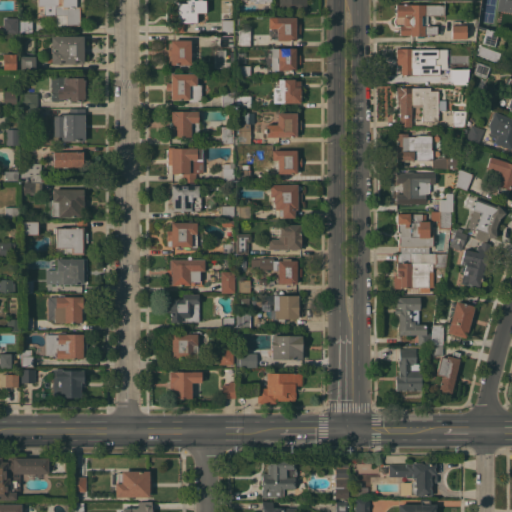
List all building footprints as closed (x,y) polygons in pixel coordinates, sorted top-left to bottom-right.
[(82,0),(82,11),(79,11),(79,25),(66,25),(66,15),(43,15),(43,6),(36,5),(36,0),(82,0)] [(189,3),(189,0),(205,0),(205,8),(199,8),(199,12),(196,12),(196,22),(183,23),(183,32),(173,32),(173,23),(170,23),(170,3),(189,3)] [(306,0),(306,4),(305,8),(282,8),(282,7),(279,7),(279,0),(306,0)] [(511,12),(496,10),(497,0),(511,0),(511,12)] [(444,5),(444,15),(426,15),(426,25),(437,26),(436,34),(424,34),(424,36),(409,36),(409,35),(399,34),(399,25),(402,25),(403,16),(395,16),(396,4),(444,5)] [(232,12),(232,32),(221,32),(220,11),(232,12)] [(10,19),(11,13),(17,13),(17,32),(4,32),(4,18),(10,19)] [(277,17),(296,17),(296,24),(300,24),(300,33),(296,33),(296,40),(276,40),(277,17)] [(32,20),(32,32),(19,32),(19,20),(32,20)] [(465,21),(466,38),(451,39),(451,25),(452,25),(452,21),(465,21)] [(234,45),(234,34),(238,34),(238,27),(250,27),(250,45),(234,45)] [(481,43),(485,28),(498,31),(494,46),(481,43)] [(233,47),(219,47),(219,34),(233,34),(233,47)] [(83,36),(83,63),(51,63),(51,36),(83,36)] [(190,40),(190,64),(170,64),(170,55),(168,55),(168,49),(170,49),(170,39),(190,40)] [(295,47),(295,54),(300,54),(300,64),(295,64),(295,69),(271,70),(271,48),(295,47)] [(437,64),(439,64),(439,74),(400,74),(400,64),(395,64),(395,48),(411,48),(411,49),(437,49),(437,64)] [(16,53),(16,69),(3,69),(3,53),(16,53)] [(35,56),(35,71),(20,70),(20,55),(35,56)] [(489,66),(485,78),(472,73),(477,62),(489,66)] [(249,76),(236,76),(236,65),(245,65),(245,63),(248,63),(248,65),(249,65),(249,76)] [(451,84),(450,69),(471,69),(469,84),(451,84)] [(74,76),(74,72),(84,71),(84,100),(69,100),(69,98),(63,98),(63,100),(51,100),(51,89),(52,89),(52,86),(51,86),(51,76),(74,76)] [(196,73),(196,83),(201,83),(201,101),(188,101),(188,99),(170,99),(170,90),(166,90),(166,82),(170,82),(170,74),(196,73)] [(273,87),(278,87),(278,78),(294,78),(294,80),(300,80),(300,83),(301,84),(301,85),(301,86),(300,86),(300,90),(301,90),(301,93),(300,93),(300,97),(301,97),(301,101),(300,101),(300,103),(273,103),(273,87)] [(511,79),(511,80),(503,109),(511,111),(511,79)] [(399,104),(396,104),(396,98),(396,87),(430,87),(430,90),(438,90),(438,100),(445,100),(445,110),(437,110),(437,114),(440,114),(440,119),(437,119),(437,121),(434,121),(434,122),(431,122),(431,121),(426,121),(426,122),(422,122),(422,121),(421,121),(422,107),(413,106),(412,111),(411,111),(411,126),(399,126),(399,104)] [(16,90),(16,91),(18,91),(18,103),(16,103),(16,106),(3,106),(3,90),(16,90)] [(233,108),(221,108),(221,90),(233,90),(233,108)] [(40,107),(40,116),(27,116),(27,108),(22,108),(22,93),(37,93),(37,107),(40,107)] [(252,107),(238,107),(238,106),(234,106),(234,95),(252,95),(252,107)] [(84,140),(61,140),(61,136),(53,136),(53,115),(61,115),(61,114),(69,114),(69,108),(84,108),(84,140)] [(198,110),(198,136),(172,136),(172,122),(171,122),(171,110),(198,110)] [(452,110),(465,110),(463,126),(452,126),(452,110)] [(511,143),(510,149),(493,142),(494,141),(492,141),(494,137),(487,135),(488,132),(487,126),(487,124),(489,120),(493,111),(511,118),(511,143)] [(254,112),(253,126),(250,126),(250,144),(237,143),(238,123),(242,123),(243,112),(254,112)] [(296,120),(300,120),(300,129),(296,129),(296,136),(264,137),(264,124),(276,124),(276,112),(296,112),(296,120)] [(477,144),(465,139),(471,124),(483,129),(477,144)] [(233,125),(233,143),(220,143),(220,126),(233,125)] [(18,128),(18,144),(6,145),(6,144),(3,144),(3,132),(6,132),(6,128),(18,128)] [(431,149),(432,149),(432,159),(445,156),(457,156),(457,168),(446,168),(432,167),(432,160),(395,160),(395,133),(407,133),(407,136),(416,136),(416,135),(431,135),(431,149)] [(168,146),(187,146),(187,145),(193,145),(193,148),(196,148),(202,148),(202,159),(202,173),(195,173),(195,182),(182,182),(182,173),(171,173),(171,164),(168,164),(168,146)] [(296,149),(297,157),(301,157),(301,166),(296,166),(296,173),(277,173),(277,160),(272,160),(272,150),(296,149)] [(83,151),(83,166),(53,167),(53,151),(83,151)] [(511,163),(511,180),(507,196),(496,192),(498,186),(496,185),(500,171),(486,166),(489,156),(511,163)] [(229,163),(229,161),(234,161),(234,169),(233,169),(233,180),(220,180),(220,170),(222,170),(222,163),(229,163)] [(20,163),(41,163),(41,176),(52,176),(52,181),(20,181),(20,163)] [(249,164),(249,169),(250,169),(250,181),(238,181),(238,169),(238,164),(249,164)] [(458,169),(473,174),(466,190),(456,186),(458,169)] [(19,182),(3,182),(3,171),(18,171),(19,171),(19,182)] [(404,172),(404,171),(413,171),(413,172),(435,172),(435,183),(428,183),(428,191),(427,193),(425,193),(425,199),(428,199),(428,203),(425,203),(415,203),(415,205),(408,205),(408,204),(396,203),(396,193),(402,193),(402,182),(396,182),(396,172),(404,172)] [(41,182),(41,194),(24,194),(24,195),(19,195),(20,182),(41,182)] [(297,184),(297,191),(301,191),(301,201),(297,201),(297,209),(294,209),(294,217),(280,217),(280,216),(275,216),(275,210),(274,210),(274,203),(273,203),(273,197),(270,197),(270,184),(297,184)] [(198,185),(198,195),(201,195),(201,210),(172,210),(172,201),(170,201),(170,195),(171,195),(171,185),(198,185)] [(83,189),(83,197),(86,197),(86,208),(81,208),(81,217),(57,217),(57,215),(51,215),(51,219),(44,219),(44,199),(52,199),(52,189),(83,189)] [(434,211),(434,199),(438,200),(439,198),(445,199),(445,193),(453,193),(452,210),(450,210),(450,211),(438,211),(434,211)] [(486,241),(482,240),(474,237),(476,230),(466,226),(472,209),(475,198),(496,206),(497,205),(504,213),(498,219),(495,228),(496,237),(487,238),(486,241)] [(233,205),(233,218),(221,218),(221,205),(233,205)] [(250,205),(250,218),(237,218),(237,205),(250,205)] [(19,206),(18,219),(5,219),(5,206),(19,206)] [(450,228),(438,228),(438,227),(438,225),(436,225),(436,221),(438,221),(438,220),(430,220),(430,211),(438,211),(450,211),(450,228)] [(397,238),(399,238),(399,232),(397,232),(397,231),(397,223),(396,223),(396,213),(421,213),(421,214),(424,214),(424,220),(428,220),(428,223),(429,223),(429,229),(430,229),(430,232),(432,232),(432,246),(428,246),(428,253),(398,253),(397,238)] [(87,241),(83,241),(83,254),(70,254),(70,247),(63,247),(63,252),(56,252),(55,232),(53,232),(53,227),(76,227),(76,219),(86,219),(87,241)] [(228,240),(226,240),(226,226),(223,226),(222,226),(221,225),(221,223),(221,219),(234,219),(234,225),(232,226),(229,226),(228,240)] [(196,247),(166,247),(166,230),(171,230),(171,221),(188,221),(188,220),(193,220),(193,222),(196,222),(196,247)] [(37,221),(37,234),(22,234),(22,221),(37,221)] [(300,224),(300,249),(297,249),(297,250),(290,250),(290,249),(268,249),(268,239),(279,238),(279,225),(286,226),(286,224),(300,224)] [(448,245),(450,240),(451,240),(453,236),(451,236),(453,230),(455,230),(466,234),(460,250),(448,245)] [(234,233),(250,233),(250,241),(247,241),(247,253),(234,253),(234,233)] [(228,240),(233,240),(233,255),(222,255),(222,242),(228,242),(228,240)] [(474,251),(475,246),(479,247),(481,241),(490,244),(487,255),(490,256),(487,269),(485,268),(482,278),(480,278),(478,286),(474,285),(474,286),(460,283),(462,272),(460,271),(462,265),(459,264),(463,249),(474,251)] [(0,242),(10,242),(10,255),(0,255),(0,242)] [(428,253),(446,253),(445,267),(431,267),(431,271),(432,271),(433,287),(429,287),(429,292),(419,292),(419,286),(400,287),(400,288),(394,288),(393,275),(397,275),(397,271),(396,271),(395,253),(398,253),(428,253)] [(259,257),(274,257),(274,260),(282,260),(282,258),(290,258),(290,260),(296,260),(296,266),(300,266),(300,276),(296,276),(296,283),(277,283),(277,270),(259,270),(259,268),(250,269),(250,259),(259,258),(259,257)] [(82,258),(82,268),(84,268),(84,276),(82,276),(82,283),(44,283),(44,268),(53,268),(53,266),(56,266),(56,258),(82,258)] [(204,259),(204,270),(200,270),(200,285),(171,285),(171,278),(165,278),(165,269),(169,269),(169,259),(204,259)] [(234,271),(234,293),(220,293),(220,271),(234,271)] [(0,279),(12,279),(12,293),(0,293),(0,279)] [(250,292),(238,292),(238,280),(250,280),(250,292)] [(32,293),(19,293),(19,281),(32,281),(32,293)] [(82,306),(84,306),(84,312),(81,312),(81,322),(54,322),(54,321),(52,321),(52,318),(47,318),(47,294),(64,294),(64,296),(82,296),(82,306)] [(165,298),(182,298),(182,294),(198,294),(198,321),(181,321),(181,322),(170,322),(170,311),(165,311),(165,298)] [(298,295),(298,297),(301,297),(302,316),(298,316),(298,318),(274,318),(274,310),(273,310),(273,295),(298,295)] [(419,309),(417,309),(418,324),(425,324),(425,332),(429,332),(429,344),(417,344),(417,334),(398,334),(398,313),(394,313),(394,306),(395,306),(395,296),(419,297),(419,309)] [(474,306),(465,338),(446,332),(455,300),(474,306)] [(235,328),(235,311),(249,311),(249,328),(235,328)] [(233,329),(223,330),(223,328),(219,329),(218,318),(223,318),(222,317),(233,317),(233,329)] [(19,318),(19,330),(7,330),(7,318),(19,318)] [(443,324),(443,344),(430,344),(432,324),(443,324)] [(189,333),(188,331),(200,331),(200,334),(197,334),(197,344),(201,344),(201,358),(171,358),(171,333),(189,333)] [(70,334),(70,332),(82,332),(82,343),(85,343),(85,348),(83,348),(83,358),(56,358),(56,355),(44,355),(44,334),(70,334)] [(302,335),(302,359),(271,359),(271,348),(271,347),(271,340),(271,335),(302,335)] [(218,364),(218,351),(219,351),(219,346),(230,345),(230,347),(231,347),(231,351),(232,351),(232,364),(218,364)] [(442,355),(430,355),(430,345),(442,345),(442,355)] [(415,348),(415,363),(417,363),(421,368),(421,390),(395,390),(395,375),(398,375),(398,371),(399,371),(399,367),(397,367),(397,359),(399,359),(398,348),(415,348)] [(31,355),(32,355),(33,367),(21,367),(20,349),(31,349),(31,355)] [(450,394),(437,391),(440,376),(434,375),(439,356),(445,357),(446,355),(451,356),(452,351),(459,352),(458,358),(459,359),(450,394)] [(11,368),(0,368),(0,353),(10,353),(11,368)] [(260,355),(260,366),(237,366),(237,355),(260,355)] [(62,368),(62,370),(83,370),(83,382),(80,382),(80,386),(80,397),(53,397),(53,386),(51,386),(51,382),(53,382),(53,369),(62,368)] [(20,369),(34,369),(34,382),(20,382),(20,369)] [(191,382),(191,398),(172,398),(172,387),(169,387),(169,379),(169,371),(201,371),(201,382),(191,382)] [(301,372),(301,385),(294,385),(294,391),(295,391),(295,398),(294,398),(294,400),(275,400),(275,403),(257,403),(257,387),(266,387),(266,372),(301,372)] [(18,374),(18,387),(5,387),(5,374),(18,374)] [(227,384),(227,381),(235,381),(235,398),(221,398),(221,384),(227,384)] [(0,499),(0,456),(1,456),(1,460),(12,460),(12,457),(48,457),(48,473),(20,473),(20,491),(15,491),(15,499),(0,499)] [(334,458),(347,458),(347,488),(334,487),(334,458)] [(293,460),(293,468),(295,468),(295,470),(296,471),(296,473),(296,474),(295,476),(295,478),(294,478),(294,488),(281,489),(281,497),(261,497),(261,473),(267,473),(266,461),(293,460)] [(408,495),(408,494),(398,494),(398,482),(408,482),(408,478),(405,478),(405,477),(388,477),(388,464),(405,464),(405,463),(411,463),(435,463),(435,466),(436,466),(436,471),(435,471),(435,475),(436,474),(436,482),(431,482),(431,485),(432,485),(432,490),(431,490),(431,495),(408,495)] [(149,480),(151,480),(151,488),(149,488),(149,497),(115,496),(115,484),(113,484),(113,475),(116,475),(116,470),(149,470),(149,480)] [(85,492),(70,492),(70,476),(85,477),(85,492)] [(368,498),(368,505),(368,510),(368,511),(354,511),(354,498),(368,498)] [(419,504),(419,498),(429,498),(429,504),(435,504),(435,511),(397,511),(397,504),(419,504)] [(296,511),(262,511),(262,509),(261,509),(261,501),(272,501),(272,507),(296,507),(296,511)] [(335,511),(335,501),(347,501),(347,511),(335,511)] [(83,511),(71,511),(71,502),(83,502),(83,511)] [(151,502),(151,511),(127,511),(129,511),(129,509),(136,509),(136,508),(138,508),(137,502),(151,502)] [(0,503),(0,511),(20,511),(21,503),(0,503)]
